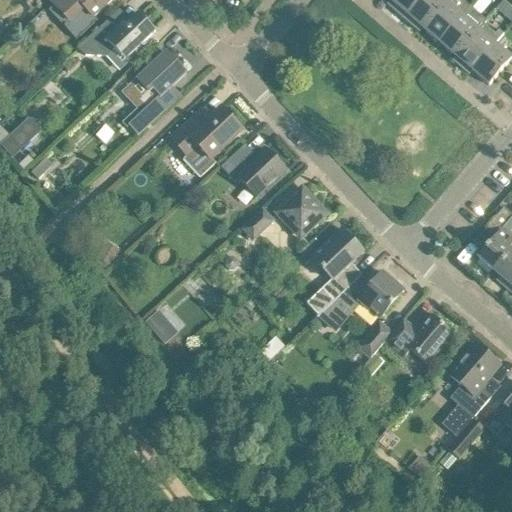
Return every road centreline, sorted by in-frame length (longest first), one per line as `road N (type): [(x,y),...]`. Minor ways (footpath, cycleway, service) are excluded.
road 1 (track): [(197,511),(0,272)]
road 2 (residential): [(407,250),(236,70)]
road 3 (residential): [(407,250),(511,128)]
road 4 (residential): [(511,342),(407,250)]
